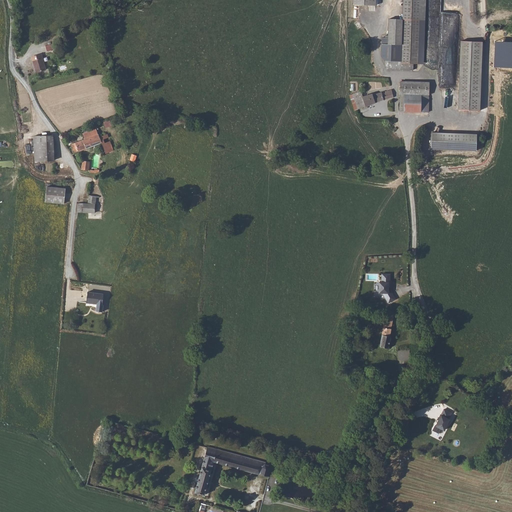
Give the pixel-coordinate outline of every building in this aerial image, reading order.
[(402,67),(411,67),(416,67),(424,68),(425,23),(426,23),(426,0),(403,0),(403,22),(388,21),(388,49),(402,49),(402,67)] [(482,45),(461,45),(460,114),(481,114),(482,45)] [(37,63),(28,66),(34,80),(43,76),(37,63)] [(412,86),(402,86),(402,98),(403,99),(413,99),(412,86)] [(430,86),(412,86),(413,99),(430,99),(430,86)] [(354,98),(350,100),(356,115),(395,102),(393,96),(393,94),(387,95),(387,96),(383,98),(383,97),(374,99),(373,98),(364,101),(362,96),(354,98)] [(403,99),(402,98),(402,103),(402,116),(430,117),(430,99),(413,99),(403,99)] [(481,127),(436,126),(435,142),(481,143),(481,127)] [(97,131),(90,133),(93,139),(99,137),(97,131)] [(84,142),(70,147),(74,155),(102,145),(106,156),(114,153),(111,144),(105,146),(104,141),(109,140),(108,136),(100,139),(99,137),(93,139),(90,133),(82,137),(84,142)] [(52,145),(39,146),(41,165),(54,164),(52,145)] [(81,161),(79,170),(89,172),(90,161),(87,160),(87,162),(81,161)] [(65,203),(66,187),(47,185),(45,202),(65,203)] [(89,206),(84,206),(84,217),(97,216),(98,200),(101,200),(102,188),(91,187),(89,206)] [(387,286),(387,279),(379,279),(379,288),(377,288),(376,298),(380,298),(386,308),(393,305),(389,298),(388,299),(386,295),(386,293),(386,288),(387,286)] [(107,308),(106,307),(107,297),(91,296),(90,306),(101,307),(101,314),(107,314),(107,308)] [(386,319),(379,352),(388,355),(391,343),(388,342),(394,320),(386,319)] [(441,428),(444,430),(453,412),(444,408),(433,430),(439,433),(441,428)] [(234,454),(214,449),(205,447),(200,467),(197,477),(195,477),(194,477),(193,478),(193,480),(193,481),(194,482),(196,483),(193,492),(203,495),(212,463),(267,476),(269,469),(268,465),(264,464),(264,462),(253,458),(240,455),(234,454)]
